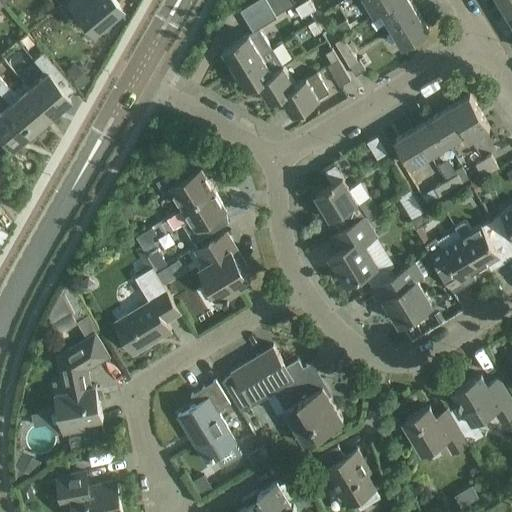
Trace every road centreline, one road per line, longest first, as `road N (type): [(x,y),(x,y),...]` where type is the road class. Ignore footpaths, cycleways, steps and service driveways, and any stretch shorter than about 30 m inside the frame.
road 1 (residential): [(169,509),(141,396),(304,291)]
road 2 (tertiary): [(0,323),(135,79)]
road 3 (residential): [(304,291),(360,349),(387,360),(413,359),(511,305)]
road 4 (residential): [(278,160),(485,35)]
road 5 (residential): [(135,79),(278,160)]
road 6 (residential): [(278,160),(288,252),(304,291)]
